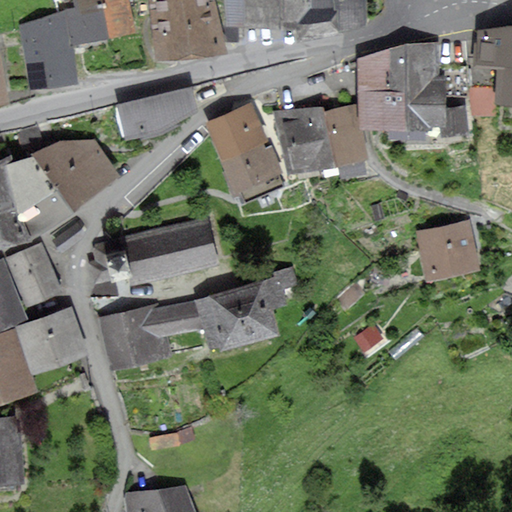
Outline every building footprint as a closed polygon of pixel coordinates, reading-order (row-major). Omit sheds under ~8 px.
[(77,41),(109,34),(102,0),(77,0),(79,7),(70,9),(77,41)] [(127,0),(102,0),(109,34),(134,28),(127,0)] [(217,48),(210,0),(152,0),(160,55),(217,48)] [(364,25),(363,0),(228,0),(228,23),(301,22),(301,35),(337,35),(336,25),(364,25)] [(33,85),(76,79),(66,12),(24,27),(33,85)] [(511,27),(498,28),(480,31),(479,63),(498,63),(498,103),(511,103),(511,27)] [(444,129),(440,44),(409,43),(361,59),(368,129),(444,129)] [(120,108),(128,137),(195,118),(187,90),(120,108)] [(251,106),(209,122),(222,156),(261,141),(264,140),(251,106)] [(291,171),(334,162),(323,112),(322,106),(280,115),(291,171)] [(354,106),(323,112),(334,162),(337,162),(340,175),(364,170),(362,158),(365,157),(354,106)] [(93,140),(57,142),(38,155),(59,186),(73,206),(118,175),(93,140)] [(264,150),(261,141),(222,156),(235,189),(280,172),(271,147),(264,150)] [(22,210),(59,186),(38,155),(37,154),(11,164),(22,210)] [(0,240),(27,235),(22,210),(11,164),(9,157),(0,160),(0,240)] [(208,217),(91,244),(95,259),(89,261),(94,284),(112,280),(110,273),(128,269),(131,285),(220,265),(208,217)] [(416,234),(427,275),(481,261),(470,220),(416,234)] [(84,233),(77,224),(54,240),(62,250),(84,233)] [(10,259),(28,300),(59,286),(41,245),(10,259)] [(0,264),(0,325),(24,316),(3,263),(0,264)] [(276,272),(277,279),(199,298),(205,324),(211,348),(275,332),(268,305),(284,301),(281,286),(296,283),(292,268),(276,272)] [(169,352),(164,334),(205,324),(199,298),(159,308),(157,304),(102,318),(114,366),(169,352)] [(20,327),(35,370),(85,353),(70,310),(20,327)] [(14,333),(0,337),(0,400),(32,390),(14,333)] [(0,480),(22,480),(19,419),(0,419),(0,480)] [(195,511),(188,486),(131,501),(133,511),(195,511)]
